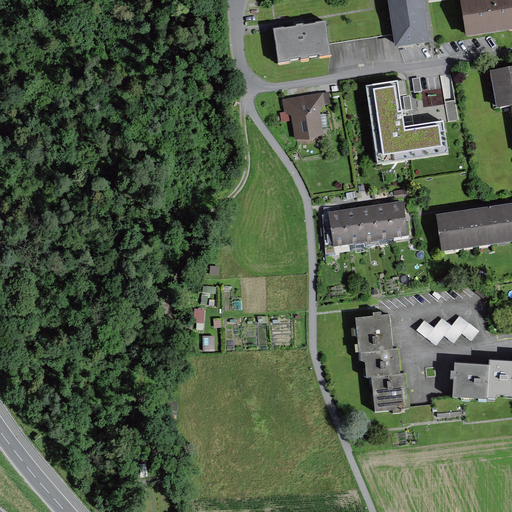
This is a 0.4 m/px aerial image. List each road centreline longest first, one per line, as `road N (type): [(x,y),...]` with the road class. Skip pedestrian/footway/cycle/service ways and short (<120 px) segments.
road 1 (residential): [(246,91),(308,206),(313,348),(373,511)]
road 2 (track): [(129,451),(145,354),(163,304),(188,251),(247,172),(247,101)]
road 3 (residential): [(246,91),(511,52)]
